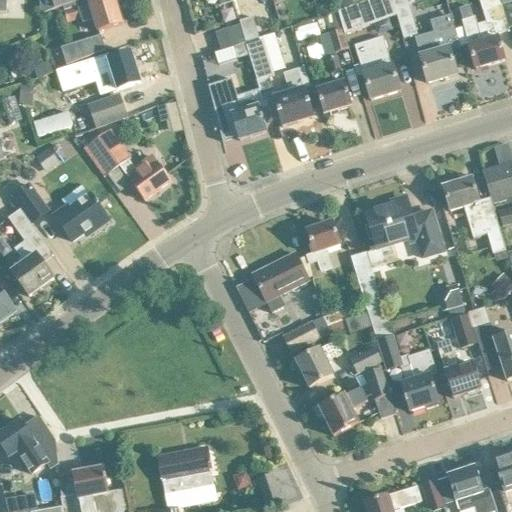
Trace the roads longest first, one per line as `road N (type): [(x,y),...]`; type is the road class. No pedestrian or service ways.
road 1 (unclassified): [(224,218),(299,185),(511,120)]
road 2 (residential): [(316,478),(191,238)]
road 3 (unclassified): [(0,373),(191,238)]
road 4 (residential): [(224,218),(173,0)]
road 5 (residential): [(316,478),(511,415)]
